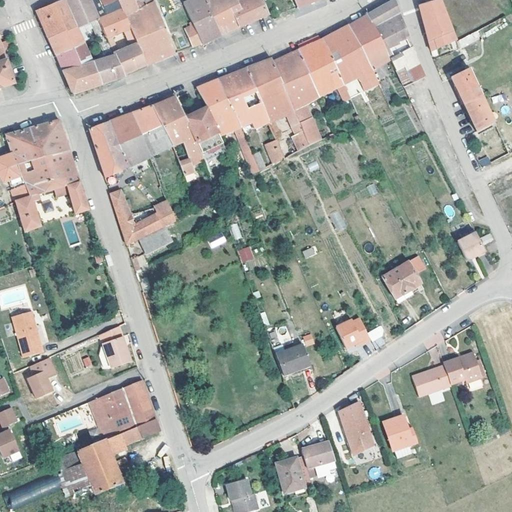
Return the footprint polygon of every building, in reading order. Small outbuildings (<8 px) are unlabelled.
[(76,26),(63,0),(57,0),(35,9),(43,27),(47,38),(76,26)] [(93,9),(89,0),(63,0),(76,26),(77,28),(78,27),(97,20),(98,19),(93,9)] [(122,8),(118,0),(116,0),(103,6),(93,9),(98,19),(122,8)] [(125,16),(126,15),(153,0),(118,0),(122,8),(125,16)] [(174,51),(153,0),(126,15),(130,26),(136,42),(137,42),(146,64),(157,59),(174,51)] [(187,0),(182,2),(192,24),(200,41),(201,42),(210,38),(220,33),(204,0),(187,0)] [(204,0),(220,33),(230,29),(240,25),(234,13),(242,9),(238,0),(204,0)] [(238,0),(242,9),(234,13),(240,25),(254,19),(266,13),(268,12),(262,0),(238,0)] [(388,0),(365,13),(388,57),(410,45),(406,29),(394,0),(388,0)] [(454,37),(439,0),(428,0),(417,4),(420,15),(423,24),(424,24),(428,40),(430,49),(454,37)] [(130,26),(126,15),(125,16),(122,8),(98,19),(97,20),(105,37),(124,29),(130,26)] [(388,57),(365,13),(357,18),(347,24),(370,68),(378,63),(388,57)] [(184,28),(191,45),(200,41),(192,24),(184,28)] [(331,33),(321,38),(342,83),(355,76),(370,68),(347,24),(331,33)] [(84,42),(78,27),(77,28),(76,26),(47,38),(51,46),(55,54),(84,42)] [(136,42),(130,26),(124,29),(130,45),(136,42)] [(477,30),(456,41),(460,48),(481,37),(477,30)] [(297,49),(319,95),(335,87),(342,83),(321,38),(313,42),(304,46),(297,49)] [(63,71),(93,61),(84,42),(55,54),(63,71)] [(137,42),(136,42),(130,45),(113,53),(114,55),(115,54),(123,74),(134,69),(146,64),(137,42)] [(423,75),(410,45),(388,57),(402,85),(423,75)] [(9,48),(2,50),(4,57),(12,55),(9,48)] [(319,95),(297,49),(272,60),(293,109),(303,104),(319,95)] [(115,54),(114,55),(93,61),(101,83),(111,79),(123,75),(123,74),(115,54)] [(293,109),(272,60),(271,58),(257,63),(244,67),(266,121),(293,109)] [(0,86),(12,82),(5,60),(0,61),(0,86)] [(101,83),(93,61),(63,71),(72,93),(101,83)] [(389,84),(378,63),(370,68),(375,78),(380,89),(389,84)] [(480,93),(467,65),(449,74),(455,87),(462,102),(480,93)] [(229,72),(216,77),(239,125),(250,120),(253,126),(266,121),(244,67),(229,72)] [(370,68),(355,76),(360,86),(375,78),(370,68)] [(239,125),(216,77),(205,82),(196,87),(205,106),(206,109),(218,133),(239,125)] [(349,96),(342,83),(335,87),(342,100),(349,96)] [(480,93),(462,102),(475,130),(493,120),(480,93)] [(493,104),(504,101),(502,94),(491,98),(493,104)] [(163,100),(152,105),(170,145),(181,140),(191,164),(202,158),(199,150),(196,142),(184,118),(183,115),(173,96),(163,100)] [(309,117),(303,104),(293,109),(298,122),(309,117)] [(170,145),(152,105),(131,112),(149,156),(170,145)] [(206,109),(205,106),(183,115),(184,118),(206,109)] [(206,109),(184,118),(196,142),(199,150),(221,141),(218,133),(206,109)] [(112,119),(108,121),(128,166),(149,156),(131,112),(126,114),(112,119)] [(319,138),(309,117),(298,122),(308,143),(319,138)] [(59,119),(29,127),(33,140),(37,139),(42,156),(69,148),(65,136),(59,119)] [(128,166),(108,121),(88,128),(104,177),(128,166)] [(5,134),(11,153),(13,152),(16,163),(20,162),(42,156),(37,139),(33,140),(29,127),(19,130),(5,134)] [(252,172),(258,169),(249,148),(243,135),(237,137),(252,172)] [(265,143),(273,163),(284,157),(276,138),(265,143)] [(221,141),(199,150),(202,158),(203,159),(225,149),(221,141)] [(249,148),(258,169),(265,165),(256,144),(249,148)] [(42,156),(20,162),(27,186),(53,177),(76,171),(74,165),(73,160),(69,148),(42,156)] [(476,155),(480,164),(494,158),(489,148),(476,155)] [(11,153),(0,156),(0,176),(3,181),(20,175),(16,163),(13,152),(11,153)] [(79,180),(76,171),(53,177),(27,186),(31,196),(37,194),(60,187),(67,184),(79,180)] [(81,186),(79,180),(67,184),(68,188),(70,193),(82,190),(81,186)] [(27,197),(23,184),(15,187),(19,200),(27,197)] [(163,225),(175,218),(167,200),(160,203),(130,214),(120,189),(109,192),(126,243),(138,237),(163,225)] [(31,196),(27,197),(19,200),(15,201),(24,231),(41,225),(33,201),(39,199),(37,194),(31,196)] [(72,201),(76,212),(88,208),(84,197),(72,201)] [(338,210),(328,215),(337,231),(347,226),(338,210)] [(235,240),(242,238),(237,223),(230,225),(235,240)] [(163,225),(138,237),(145,252),(170,239),(163,225)] [(474,230),(472,226),(464,230),(466,234),(474,230)] [(483,246),(474,230),(466,234),(456,239),(465,258),(483,248),(483,246)] [(211,249),(226,242),(222,232),(206,239),(211,249)] [(237,251),(243,263),(254,258),(249,246),(237,251)] [(313,246),(302,251),(305,258),(316,254),(313,246)] [(131,259),(136,270),(147,265),(143,254),(131,259)] [(412,292),(410,287),(420,281),(407,259),(381,276),(396,301),(412,292)] [(33,326),(29,311),(11,317),(24,357),(45,351),(36,325),(33,326)] [(360,315),(352,319),(361,338),(362,341),(370,337),(367,331),(360,315)] [(352,317),(336,324),(346,345),(355,341),(361,338),(352,319),(352,317)] [(135,358),(123,323),(105,331),(108,342),(116,364),(135,358)] [(382,328),(380,324),(367,331),(370,337),(376,348),(384,342),(381,336),(382,328)] [(309,333),(302,335),(305,342),(312,340),(309,333)] [(108,365),(116,364),(108,342),(106,343),(103,350),(108,365)] [(311,362),(302,342),(275,353),(282,374),(311,362)] [(468,347),(437,359),(438,360),(445,382),(461,376),(462,379),(477,373),(468,347)] [(50,356),(32,365),(36,374),(29,378),(39,397),(55,390),(49,378),(58,373),(50,356)] [(86,367),(92,365),(89,356),(82,359),(86,367)] [(445,382),(438,360),(407,371),(414,392),(445,382)] [(0,394),(10,390),(4,376),(0,378),(0,394)] [(112,432),(113,433),(155,416),(149,399),(142,378),(89,401),(102,436),(112,432)] [(430,395),(433,404),(444,400),(441,391),(430,395)] [(336,405),(351,447),(370,441),(355,398),(336,405)] [(11,406),(0,411),(0,419),(3,426),(8,424),(17,420),(11,406)] [(410,438),(407,428),(403,429),(397,411),(376,418),(389,457),(402,451),(399,442),(410,438)] [(442,411),(430,415),(433,425),(445,421),(442,411)] [(156,417),(121,431),(125,442),(160,428),(156,417)] [(5,431),(0,433),(0,450),(3,457),(19,449),(10,429),(5,431)] [(127,445),(125,442),(121,431),(104,438),(111,452),(127,445)] [(303,465),(331,456),(324,435),(297,444),(299,451),(303,465)] [(82,463),(92,484),(95,492),(123,480),(111,452),(104,438),(76,449),(82,463)] [(281,489),(307,480),(303,465),(299,451),(272,460),(281,489)] [(92,484),(82,463),(62,472),(72,493),(92,484)] [(232,511),(241,511),(256,507),(252,493),(249,494),(243,477),(222,484),(228,505),(232,504),(233,508),(231,508),(232,511)]
